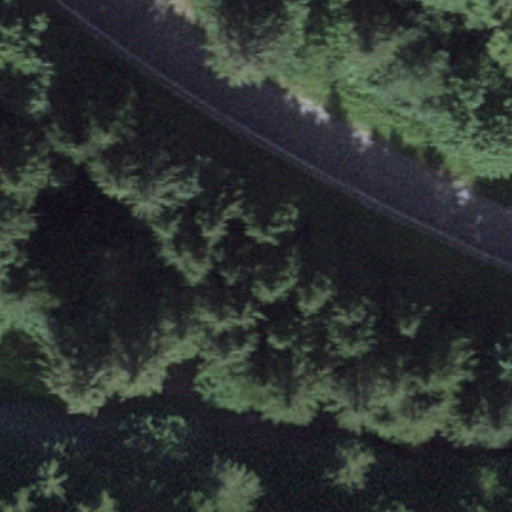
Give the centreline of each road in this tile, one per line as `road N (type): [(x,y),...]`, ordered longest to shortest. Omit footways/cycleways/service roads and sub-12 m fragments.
road 1 (track): [(0,464),(177,452),(383,420),(511,429)]
road 2 (tertiary): [(117,0),(260,98),(511,236)]
